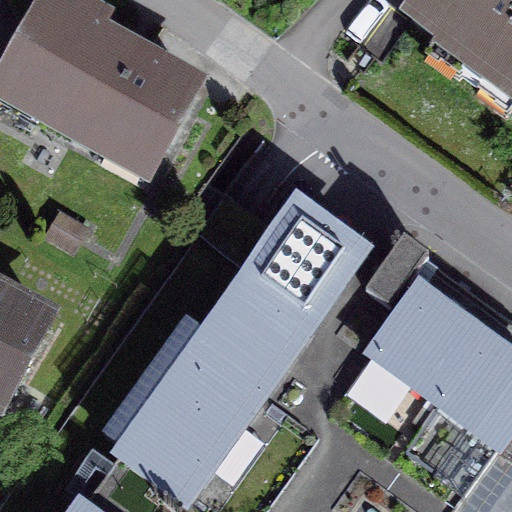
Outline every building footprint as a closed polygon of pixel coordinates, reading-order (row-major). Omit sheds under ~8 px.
[(104,27),(55,0),(52,0),(0,94),(0,98),(147,180),(195,94),(97,40),(104,27)] [(511,0),(425,0),(411,20),(511,94),(511,0)] [(186,510),(363,263),(365,261),(341,244),(298,213),(280,238),(207,185),(186,214),(205,227),(198,238),(252,277),(119,463),(121,464),(186,510)] [(467,478),(487,450),(361,360),(409,293),(429,265),(405,248),(384,277),(363,263),(186,510),(121,464),(86,511),(427,511),(457,471),(467,478)] [(361,360),(487,450),(499,459),(511,441),(511,366),(434,311),(409,293),(361,360)] [(0,412),(47,325),(0,299),(0,412)]
